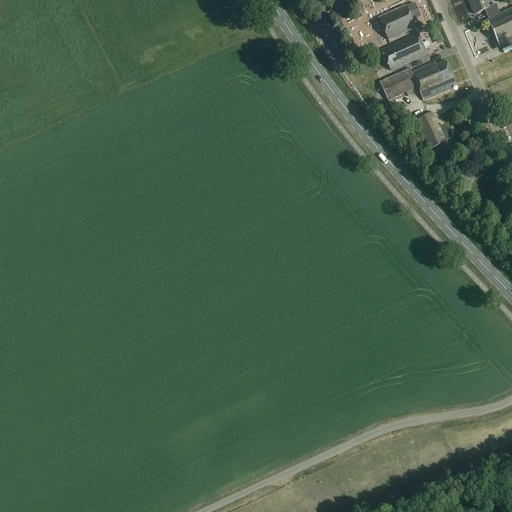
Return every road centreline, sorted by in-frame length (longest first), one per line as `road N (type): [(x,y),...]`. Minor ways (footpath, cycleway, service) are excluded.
road 1 (primary): [(511,294),(373,142),(270,0)]
road 2 (unclassified): [(205,511),(398,424),(511,399)]
road 3 (residential): [(511,168),(441,0)]
